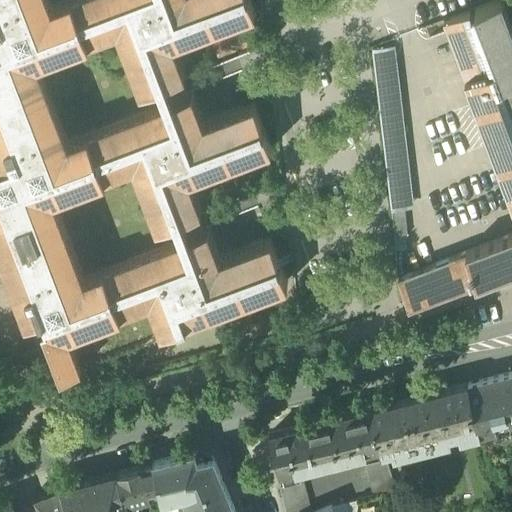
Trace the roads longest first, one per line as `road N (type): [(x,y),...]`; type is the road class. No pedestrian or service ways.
road 1 (residential): [(214,412),(511,341)]
road 2 (residential): [(0,474),(214,412)]
